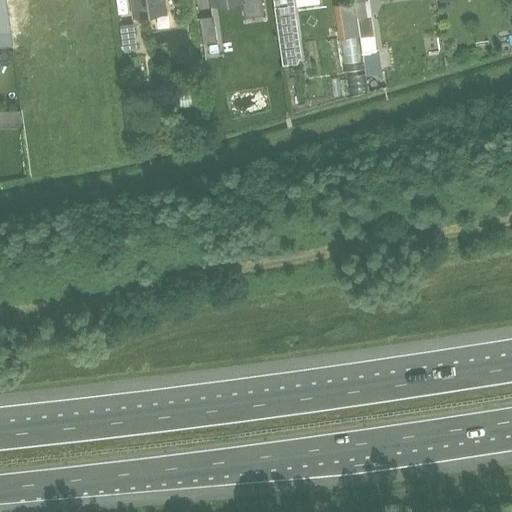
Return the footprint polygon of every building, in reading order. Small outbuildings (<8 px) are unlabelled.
[(45,0),(17,0),(23,39),(51,36),(52,46),(65,44),(60,8),(47,10),(45,0)] [(71,0),(73,6),(60,8),(65,44),(78,42),(76,32),(104,28),(100,0),(71,0)] [(132,0),(135,16),(165,11),(162,0),(132,0)] [(6,3),(0,3),(0,45),(12,46),(6,3)] [(294,4),(274,7),(279,43),(299,40),(294,4)] [(371,13),(357,16),(360,38),(375,36),(371,13)] [(213,16),(200,18),(203,42),(216,40),(213,16)] [(137,48),(133,24),(120,26),(124,49),(137,48)] [(356,36),(341,37),(343,69),(358,68),(356,36)] [(376,49),(362,51),(365,74),(380,72),(376,49)]
